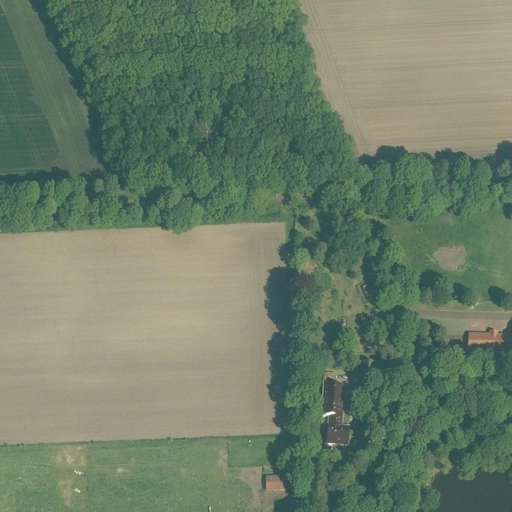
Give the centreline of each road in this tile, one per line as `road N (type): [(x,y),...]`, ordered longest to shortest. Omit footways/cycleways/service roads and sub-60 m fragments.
road 1 (unclassified): [(356,193),(0,210)]
road 2 (residential): [(356,193),(417,359),(377,511)]
road 3 (track): [(284,0),(356,193)]
road 4 (unclassified): [(511,187),(356,193)]
